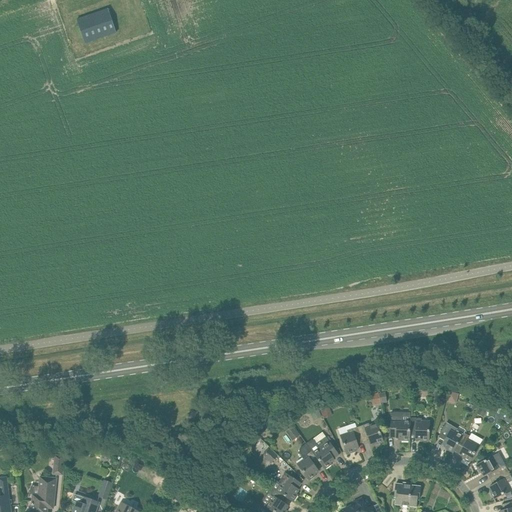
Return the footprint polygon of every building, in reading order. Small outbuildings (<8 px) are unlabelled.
[(76,20),(85,43),(116,33),(108,9),(76,20)] [(390,424),(390,434),(396,434),(396,438),(401,438),(401,440),(409,440),(409,439),(410,435),(410,434),(410,418),(410,421),(402,421),(402,418),(402,413),(391,413),(391,418),(390,424)] [(475,423),(483,425),(485,416),(477,414),(475,423)] [(410,418),(410,434),(415,435),(415,439),(420,439),(420,441),(429,441),(429,436),(429,431),(429,421),(421,421),(422,419),(410,418)] [(377,423),(369,426),(368,423),(357,427),(363,442),(369,441),(370,444),(374,443),(375,445),(383,442),(380,432),(377,423)] [(446,447),(445,448),(453,453),(458,444),(463,436),(462,435),(456,432),(457,429),(446,423),(438,437),(444,441),(442,444),(446,447)] [(357,427),(347,431),(347,433),(340,436),(343,445),(346,454),(355,452),(354,450),(359,448),(357,444),(363,442),(357,427)] [(463,456),(462,458),(470,462),(475,454),(482,440),(471,434),(469,437),(463,433),(462,435),(463,436),(458,444),(463,447),(459,454),(463,456)] [(314,441),(311,440),(306,444),(319,461),(324,469),(331,464),(330,462),(334,460),(332,456),(337,453),(325,437),(318,442),(316,443),(314,441)] [(299,453),(304,460),(297,464),(303,472),(308,480),(316,475),(315,474),(318,471),(314,465),(319,461),(306,444),(299,449),(299,453)] [(271,449),(265,456),(274,463),(280,457),(271,449)] [(61,475),(62,456),(53,456),(51,474),(61,475)] [(481,472),(484,476),(487,474),(490,480),(508,470),(504,464),(501,466),(499,462),(496,463),(493,456),(476,465),(480,473),(481,472)] [(492,491),(490,492),(494,499),(511,490),(508,483),(511,480),(511,478),(508,470),(490,480),(493,485),(489,487),(492,491)] [(271,478),(267,485),(274,490),(288,499),(293,502),(297,495),(296,493),(298,489),(295,487),(298,482),(290,477),(287,475),(285,473),(279,482),(271,478)] [(56,479),(40,477),(38,495),(33,495),(31,504),(30,511),(46,511),(47,508),(53,509),(56,479)] [(98,497),(106,500),(112,483),(104,480),(98,497)] [(0,511),(8,511),(8,510),(11,509),(11,506),(10,505),(15,505),(18,504),(16,487),(8,488),(7,483),(0,483),(0,511)] [(409,506),(416,507),(417,500),(419,500),(420,487),(411,486),(412,484),(407,484),(407,485),(395,484),(394,497),(395,497),(395,504),(400,505),(400,507),(409,508),(409,506)] [(171,490),(168,495),(175,500),(179,495),(171,490)] [(262,502),(256,504),(257,511),(259,511),(285,511),(287,511),(285,510),(288,506),(284,503),(288,499),(274,490),(271,495),(274,497),(272,501),(270,500),(267,505),(262,502)] [(95,511),(99,503),(84,498),(82,504),(77,502),(73,511),(95,511)] [(375,511),(373,506),(367,509),(366,506),(362,498),(358,500),(359,502),(353,505),(344,509),(345,511),(344,511),(343,510),(341,511),(375,511)] [(499,511),(511,511),(511,501),(502,504),(503,510),(499,511)] [(115,511),(138,511),(121,502),(115,511)]
